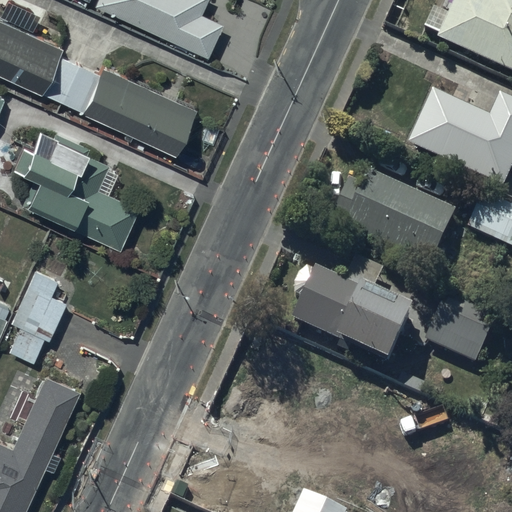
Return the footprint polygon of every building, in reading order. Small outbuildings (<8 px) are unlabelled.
[(95,0),(206,51),(223,17),(202,7),(204,0),(95,0)] [(441,33),(438,38),(511,71),(511,0),(454,0),(448,13),(435,7),(426,26),(441,33)] [(0,13),(0,68),(175,148),(196,102),(102,59),(98,68),(57,50),(61,41),(0,13)] [(490,116),(434,90),(410,144),(504,187),(511,170),(511,99),(500,94),(490,116)] [(34,135),(24,131),(12,155),(37,166),(22,198),(120,245),(140,204),(97,183),(109,158),(85,146),(88,140),(55,125),(53,128),(40,122),(34,135)] [(362,183),(351,178),(331,220),(431,267),(457,211),(369,169),(362,183)] [(511,205),(483,192),(468,226),(511,246),(511,205)] [(346,280),(318,267),(292,321),(334,341),(336,337),(388,362),(414,308),(375,289),(386,265),(359,252),(346,280)] [(57,276),(34,266),(12,316),(20,320),(9,346),(34,357),(44,333),(48,335),(66,295),(51,289),(57,276)] [(447,290),(425,340),(477,363),(499,314),(447,290)] [(22,511),(79,385),(44,369),(12,441),(0,435),(0,511),(22,511)] [(346,511),(306,492),(296,511),(346,511)]
